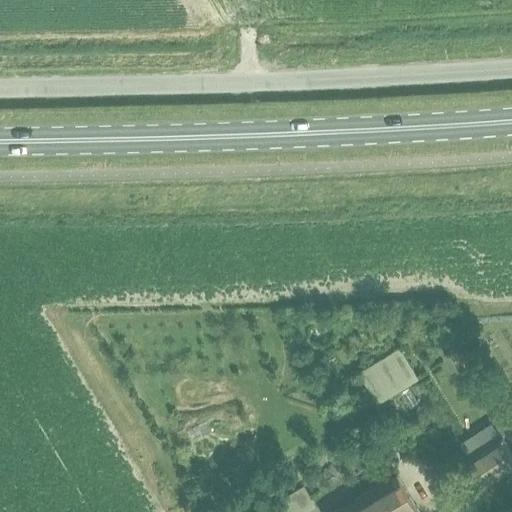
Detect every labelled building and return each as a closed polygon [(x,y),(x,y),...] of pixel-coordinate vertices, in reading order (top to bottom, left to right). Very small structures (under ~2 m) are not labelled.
[(400,348),(360,373),(379,404),(419,379),(400,348)] [(468,351),(457,357),(465,372),(476,366),(468,351)] [(469,459),(485,486),(511,469),(511,454),(505,443),(511,438),(511,426),(506,418),(494,426),(502,438),(469,459)] [(419,511),(397,475),(335,511),(419,511)] [(206,480),(194,486),(198,494),(210,487),(206,480)]
